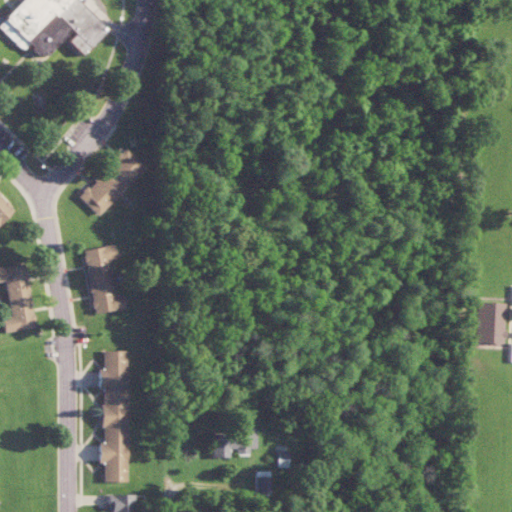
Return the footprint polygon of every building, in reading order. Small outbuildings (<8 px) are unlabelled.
[(18,0),(0,19),(0,25),(27,52),(64,40),(80,55),(105,29),(76,1),(76,0),(18,0)] [(75,197),(96,217),(143,167),(122,147),(75,197)] [(0,220),(11,210),(0,198),(0,220)] [(122,308),(120,293),(110,294),(105,260),(113,259),(111,244),(79,249),(88,313),(122,308)] [(0,265),(0,280),(1,281),(6,316),(0,316),(0,331),(30,327),(21,263),(0,265)] [(473,342),(502,343),(502,302),(473,301),(473,342)] [(125,481),(125,350),(100,349),(99,369),(95,369),(94,388),(98,388),(98,442),(95,442),(95,463),(100,463),(99,481),(125,481)] [(208,457),(226,457),(226,452),(246,452),(246,448),(253,448),(253,430),(208,430),(208,457)] [(252,494),(267,494),(267,470),(252,470),(252,494)] [(132,511),(132,493),(105,494),(105,511),(132,511)]
